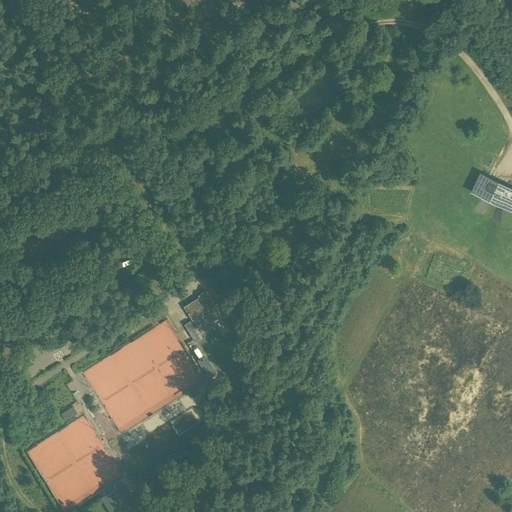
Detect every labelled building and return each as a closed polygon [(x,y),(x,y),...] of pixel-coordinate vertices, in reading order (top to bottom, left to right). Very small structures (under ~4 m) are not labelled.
[(511,210),(511,187),(480,172),(471,192),(511,210)] [(221,315),(206,290),(198,295),(199,297),(184,306),(193,320),(208,311),(213,320),(221,315)] [(201,376),(201,370),(194,358),(190,358),(182,345),(182,342),(167,319),(142,334),(142,340),(145,340),(145,334),(158,354),(162,354),(166,361),(166,372),(168,376),(165,378),(170,388),(178,388),(181,392),(190,387),(190,383),(201,376)] [(193,339),(199,335),(190,321),(184,325),(193,339)] [(222,336),(229,331),(223,321),(216,326),(222,336)] [(205,358),(201,353),(195,357),(209,377),(216,372),(206,357),(205,358)] [(77,413),(73,406),(61,414),(65,420),(77,413)] [(110,511),(140,511),(123,484),(101,497),(110,511)]
